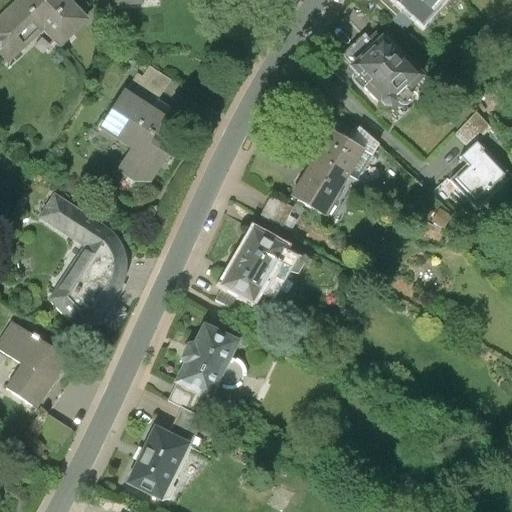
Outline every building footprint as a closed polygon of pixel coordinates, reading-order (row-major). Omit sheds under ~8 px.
[(100,15),(85,0),(23,0),(0,22),(0,36),(20,57),(56,23),(73,40),(100,15)] [(391,22),(402,10),(389,0),(382,0),(375,8),(391,22)] [(424,30),(449,0),(389,0),(402,10),(424,30)] [(376,32),(355,52),(363,61),(361,63),(379,82),(376,84),(395,104),(402,104),(405,101),(405,96),(419,83),(422,86),(434,75),(394,33),(391,36),(387,31),(381,37),(376,32)] [(149,69),(137,87),(164,104),(182,76),(161,63),(155,73),(149,69)] [(144,144),(131,165),(157,181),(194,123),(164,104),(137,87),(113,125),(144,144)] [(455,133),(469,149),(477,142),(492,128),(478,112),(455,133)] [(371,122),(360,139),(374,148),(360,172),(369,178),(391,142),(371,122)] [(341,128),(321,160),(355,180),(360,172),(374,148),(360,139),(341,128)] [(511,211),(511,169),(495,150),(491,153),(485,147),(483,149),(477,142),(469,149),(460,157),(467,164),(447,182),(465,202),(463,204),(469,211),(472,208),(477,215),(483,210),(489,217),(496,211),(499,215),(502,212),(507,216),(511,211)] [(335,213),(355,180),(321,160),(302,193),(335,213)] [(131,236),(122,225),(67,189),(52,211),(97,241),(62,293),(84,321),(89,323),(113,318),(136,281),(134,280),(138,268),(138,253),(131,236)] [(283,192),(264,226),(275,232),(283,217),(288,220),(299,201),(283,192)] [(275,232),(264,226),(233,281),(235,282),(254,293),(264,299),(265,297),(295,243),(275,232)] [(318,257),(295,243),(265,297),(272,302),(280,286),(294,295),(308,270),(310,270),(318,257)] [(246,306),(254,293),(235,282),(227,296),(246,306)] [(79,357),(25,321),(10,343),(36,360),(19,385),(47,404),(79,357)] [(217,321),(207,340),(199,341),(192,355),(197,361),(187,380),(212,392),(221,396),(250,337),(217,321)] [(179,396),(194,403),(204,409),(212,392),(187,380),(179,396)] [(194,403),(180,431),(200,441),(214,414),(204,409),(194,403)] [(165,424),(137,480),(172,498),(200,441),(180,431),(165,424)]
